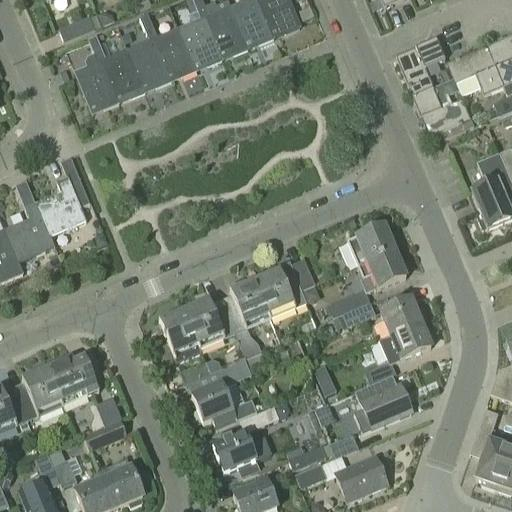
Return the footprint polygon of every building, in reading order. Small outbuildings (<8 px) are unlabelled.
[(146,0),(132,0),(137,13),(150,8),(146,0)] [(199,0),(192,0),(190,1),(193,9),(201,6),(199,0)] [(238,0),(241,7),(229,12),(247,53),(272,42),(254,0),(238,0)] [(254,0),(272,42),(299,31),(285,0),(254,0)] [(376,0),(382,11),(402,3),(401,0),(376,0)] [(190,1),(184,3),(190,18),(196,16),(193,9),(190,1)] [(201,6),(193,9),(197,17),(205,13),(201,6)] [(229,12),(204,24),(221,64),(247,53),(229,12)] [(96,19),(101,31),(113,26),(110,19),(103,16),(96,19)] [(146,19),(138,23),(141,31),(149,27),(146,19)] [(87,21),(56,34),(62,48),(93,35),(87,21)] [(204,24),(178,34),(195,75),(221,64),(204,24)] [(149,27),(141,31),(145,39),(153,36),(149,27)] [(195,75),(178,34),(152,44),(169,86),(195,75)] [(120,41),(123,49),(131,46),(127,38),(120,41)] [(511,40),(485,52),(502,93),(511,88),(511,40)] [(95,41),(86,44),(90,52),(94,51),(98,49),(95,41)] [(414,53),(394,62),(411,102),(431,94),(432,94),(423,72),(444,64),(435,43),(413,51),(414,53)] [(152,44),(126,55),(143,97),(169,86),(152,44)] [(85,72),(74,77),(91,119),(118,107),(100,66),(94,51),(90,52),(93,60),(85,64),(83,67),(85,72)] [(485,52),(445,68),(453,89),(474,81),(482,101),(502,93),(485,52)] [(126,55),(104,64),(100,66),(118,107),(143,97),(126,55)] [(58,89),(69,84),(66,75),(54,80),(58,89)] [(411,102),(409,102),(418,123),(420,122),(428,142),(469,125),(460,104),(439,113),(431,94),(411,102)] [(511,101),(495,109),(501,122),(511,117),(511,101)] [(511,160),(509,153),(497,158),(511,193),(511,160)] [(484,190),(469,196),(479,219),(475,221),(481,235),(485,233),(486,235),(511,224),(502,202),(511,197),(511,193),(497,158),(475,168),(484,190)] [(85,226),(79,212),(89,207),(78,181),(68,186),(66,181),(54,186),(59,198),(34,208),(48,241),(85,226)] [(12,230),(3,234),(17,267),(53,252),(48,241),(34,208),(23,213),(27,224),(22,226),(19,218),(9,222),(12,230)] [(383,230),(345,246),(356,272),(394,256),(383,230)] [(0,287),(21,278),(17,267),(3,234),(0,235),(0,287)] [(102,237),(97,239),(93,245),(96,251),(106,247),(102,237)] [(394,256),(356,272),(361,285),(371,281),(376,293),(404,281),(394,256)] [(301,265),(289,270),(300,295),(312,290),(301,265)] [(273,276),(253,285),(269,324),(305,309),(299,296),(300,295),(289,270),(288,270),(287,267),(272,274),(273,276)] [(233,306),(222,311),(234,339),(269,324),(253,285),(228,295),(233,306)] [(301,296),(307,308),(314,305),(317,298),(314,291),(301,296)] [(363,295),(326,310),(336,336),(374,320),(363,295)] [(409,303),(378,316),(388,340),(419,327),(409,303)] [(208,304),(182,315),(199,354),(234,339),(222,311),(212,315),(208,304)] [(182,315),(157,325),(174,364),(199,354),(182,315)] [(387,367),(363,377),(368,390),(394,379),(389,368),(398,364),(429,352),(419,327),(388,340),(378,345),(387,367)] [(496,376),(488,399),(511,407),(511,341),(511,342),(511,345),(511,347),(506,350),(511,363),(511,377),(507,379),(496,376)] [(70,362),(45,372),(62,411),(98,396),(83,362),(72,367),(70,362)] [(243,364),(218,375),(225,391),(250,380),(243,364)] [(194,371),(182,375),(187,387),(212,376),(207,366),(200,369),(198,373),(194,371)] [(25,394),(15,399),(26,426),(62,411),(45,372),(20,383),(25,394)] [(361,414),(352,418),(361,438),(410,417),(398,388),(395,390),(391,381),(354,396),(361,414)] [(220,389),(190,401),(202,429),(211,425),(215,435),(255,418),(252,409),(245,406),(230,413),(220,389)] [(0,392),(0,437),(26,426),(15,399),(5,403),(0,392)] [(114,401),(97,408),(106,430),(124,423),(114,401)] [(242,425),(247,437),(277,424),(272,412),(242,425)] [(338,412),(325,416),(331,430),(343,426),(338,412)] [(481,418),(468,457),(481,461),(472,487),(479,489),(477,494),(493,499),(509,452),(487,445),(494,423),(481,418)] [(122,425),(82,441),(88,456),(128,439),(122,425)] [(243,439),(211,452),(223,479),(255,466),(243,439)] [(306,456),(327,448),(324,439),(303,448),(306,456)] [(350,440),(328,450),(332,459),(333,463),(355,453),(350,440)] [(332,459),(328,450),(327,448),(306,456),(286,464),(291,476),(332,459)] [(511,452),(509,452),(493,499),(507,504),(509,499),(511,499),(511,452)] [(373,462),(333,478),(345,507),(385,490),(373,462)] [(66,464),(51,470),(60,493),(75,487),(66,464)] [(109,481),(100,485),(111,511),(118,511),(127,509),(128,511),(131,511),(141,508),(139,504),(141,503),(125,464),(105,472),(109,481)] [(44,486),(17,497),(23,511),(54,511),(47,494),(58,489),(49,467),(37,471),(44,486)] [(318,470),(294,480),(299,493),(324,483),(318,470)] [(111,511),(100,485),(73,496),(80,511),(111,511)] [(275,511),(265,487),(231,500),(236,511),(275,511)]
